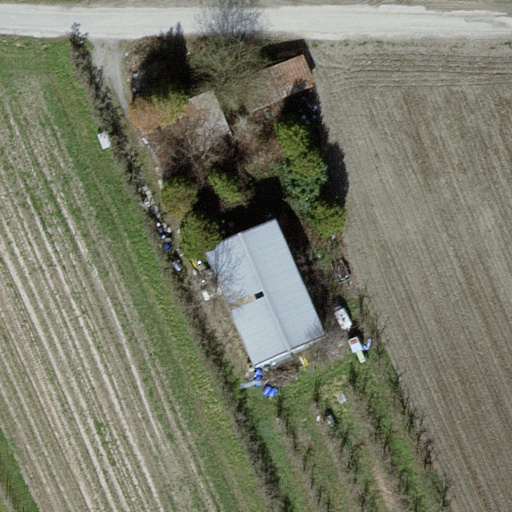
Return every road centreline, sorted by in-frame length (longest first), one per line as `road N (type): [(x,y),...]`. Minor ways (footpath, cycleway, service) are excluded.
road 1 (unclassified): [(0,19),(511,21)]
road 2 (track): [(238,381),(81,19)]
